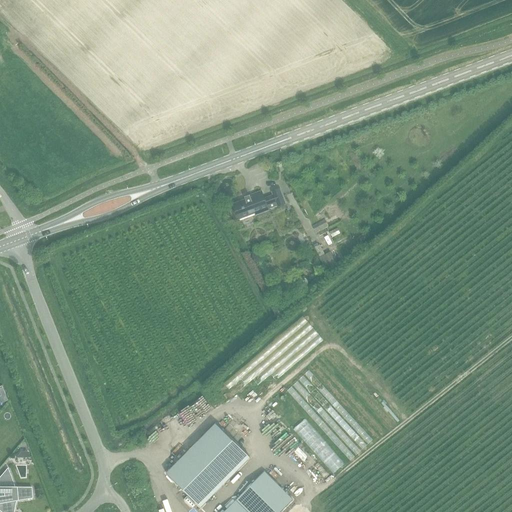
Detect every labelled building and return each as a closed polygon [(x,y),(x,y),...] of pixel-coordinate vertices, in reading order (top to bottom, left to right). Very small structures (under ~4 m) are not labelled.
[(256,214),(268,210),(285,204),(279,189),(272,192),(274,195),(264,199),(261,192),(250,196),(249,195),(244,197),(245,200),(232,205),(238,219),(255,213),(256,214)] [(316,233),(329,226),(325,220),(312,226),(316,233)] [(333,270),(320,245),(314,248),(327,273),(333,270)] [(150,289),(127,298),(154,367),(177,358),(150,289)] [(112,311),(89,320),(119,397),(142,388),(112,311)] [(178,362),(155,371),(157,375),(180,366),(178,362)] [(215,424),(166,473),(201,508),(250,458),(215,424)] [(0,511),(1,511),(13,511),(16,500),(32,498),(31,487),(15,488),(8,467),(0,476),(0,511)] [(236,500),(224,511),(280,511),(293,499),(265,471),(236,500)]
